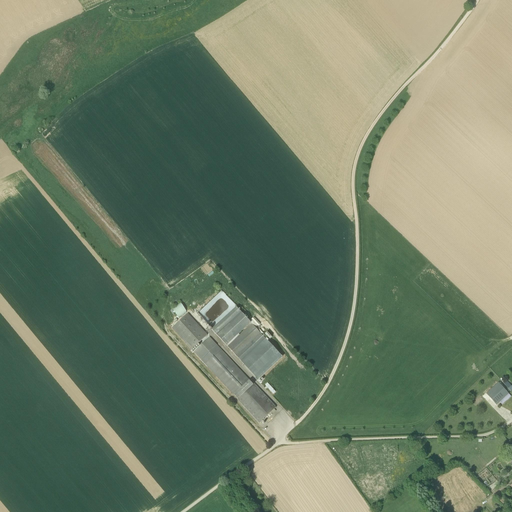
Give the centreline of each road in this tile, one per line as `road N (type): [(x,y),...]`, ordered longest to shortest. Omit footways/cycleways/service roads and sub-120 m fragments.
road 1 (track): [(511,420),(480,435),(279,441),(319,398),(348,336),(358,286),(356,159),(374,121),(476,0)]
road 2 (track): [(198,4),(125,20),(112,5),(156,0)]
road 3 (unclassified): [(182,511),(279,441)]
